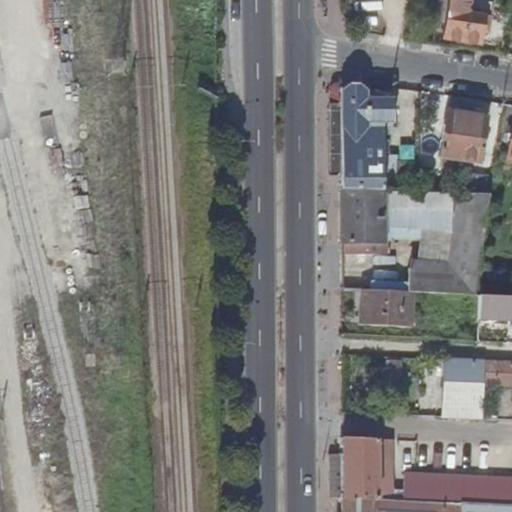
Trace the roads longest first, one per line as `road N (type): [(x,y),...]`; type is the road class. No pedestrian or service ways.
road 1 (primary): [(256,0),(260,511)]
road 2 (primary): [(296,343),(297,43)]
road 3 (residential): [(511,78),(297,43)]
road 4 (residential): [(296,343),(511,352)]
road 5 (residential): [(511,433),(297,425)]
